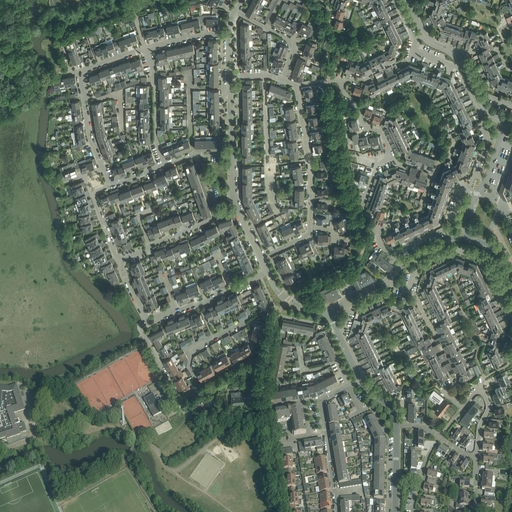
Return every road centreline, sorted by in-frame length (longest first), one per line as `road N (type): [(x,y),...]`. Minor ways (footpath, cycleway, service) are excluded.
road 1 (residential): [(260,258),(312,228),(295,86)]
road 2 (residential): [(377,230),(361,210),(377,165),(391,158),(382,132),(362,126),(342,80)]
road 3 (residential): [(144,322),(267,272)]
road 4 (unclassified): [(478,101),(456,58),(430,44),(406,0)]
road 5 (residential): [(390,255),(448,226),(475,175)]
